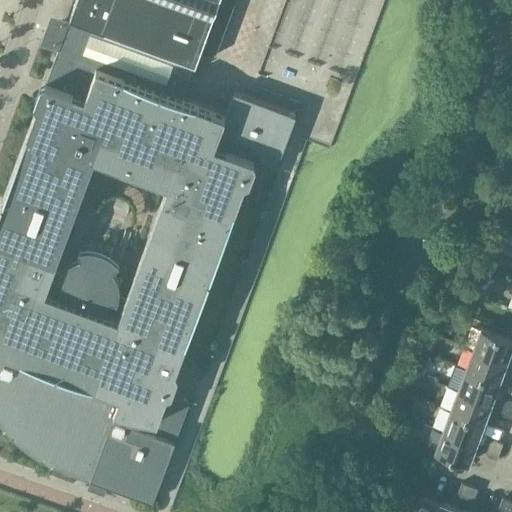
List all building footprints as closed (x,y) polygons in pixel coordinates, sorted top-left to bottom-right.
[(63,29),(0,197),(0,421),(36,454),(153,500),(190,401),(168,392),(254,158),(278,165),(295,111),(235,92),(227,112),(180,98),(188,77),(194,60),(196,61),(200,50),(215,55),(235,0),(74,0),(69,13),(63,29)] [(511,345),(511,338),(482,327),(474,349),(507,361),(511,345)] [(499,381),(507,361),(474,349),(466,369),(499,381)] [(466,369),(459,389),(491,402),(499,381),(466,369)] [(459,389),(451,410),(484,422),(491,402),(459,389)] [(412,397),(402,393),(399,400),(410,404),(412,397)] [(511,409),(504,406),(502,411),(503,415),(511,418),(511,409)] [(451,410),(444,430),(476,442),(484,422),(451,410)] [(476,442),(444,430),(436,451),(468,463),(476,442)] [(488,447),(500,451),(503,443),(494,440),(490,441),(488,447)] [(500,451),(488,447),(486,452),(488,456),(497,459),(500,451)] [(429,470),(424,482),(430,484),(433,482),(437,473),(429,470)] [(460,495),(466,497),(470,485),(462,482),(459,492),(460,495)] [(470,485),(466,497),(471,499),(475,498),(478,488),(470,485)] [(437,511),(441,503),(420,495),(413,511),(437,511)] [(501,511),(504,511),(506,511),(511,500),(503,498),(499,507),(501,511)] [(437,511),(460,511),(461,510),(441,503),(437,511)]
